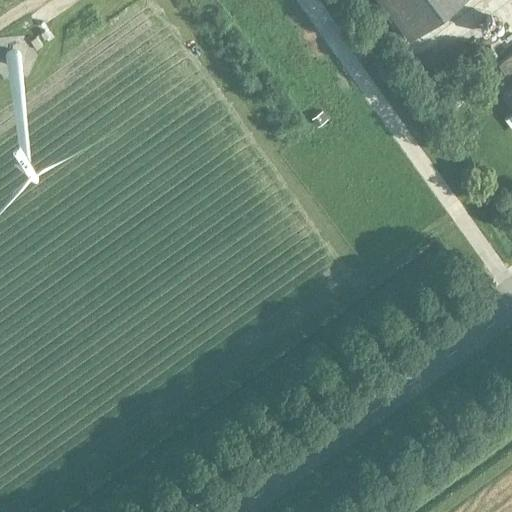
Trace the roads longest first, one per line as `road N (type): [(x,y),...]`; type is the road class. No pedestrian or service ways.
road 1 (unknown): [(506,284),(306,0)]
road 2 (unclassified): [(233,511),(511,309)]
